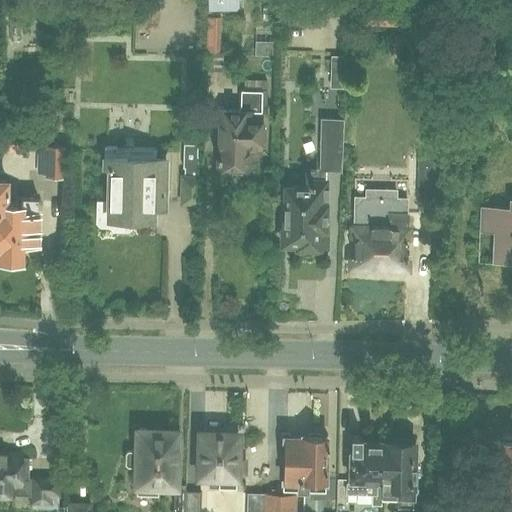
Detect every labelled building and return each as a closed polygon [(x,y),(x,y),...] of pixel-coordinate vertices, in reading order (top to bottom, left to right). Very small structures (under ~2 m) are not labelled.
[(205,0),(206,11),(207,11),(234,11),(238,7),(238,0),(205,0)] [(221,18),(207,18),(206,52),(220,53),(221,18)] [(330,71),(346,72),(346,53),(331,52),(330,71)] [(266,113),(266,91),(241,90),(240,111),(219,110),(218,167),(224,167),(224,173),(242,174),(242,168),(249,168),(249,148),(261,148),(262,112),(266,113)] [(294,248),(301,248),(301,249),(302,251),(303,252),(304,253),(306,253),(307,254),(309,254),(310,254),(312,253),(313,252),(314,251),(315,250),(316,248),(326,248),(327,228),(325,228),(327,172),(342,172),(343,141),(344,120),(344,119),(321,118),(319,170),(310,170),(310,189),(287,188),(285,227),(283,227),(282,244),(294,244),(294,248)] [(165,208),(165,202),(166,160),(156,159),(156,149),(116,148),(117,147),(105,146),(104,166),(108,166),(108,168),(109,168),(108,201),(96,200),(96,222),(100,226),(110,227),(114,230),(128,231),(132,227),(133,218),(145,218),(146,218),(148,220),(151,220),(156,216),(156,212),(154,210),(154,207),(165,208)] [(63,147),(48,147),(47,149),(38,149),(38,171),(47,171),(47,175),(62,175),(63,147)] [(198,176),(199,156),(185,156),(184,176),(183,176),(182,202),(199,203),(200,176),(198,176)] [(436,198),(436,157),(418,156),(417,197),(436,198)] [(38,243),(38,213),(36,213),(37,198),(15,198),(15,200),(6,200),(7,181),(0,180),(0,258),(2,258),(5,259),(8,260),(15,260),(18,259),(21,259),(22,242),(38,243)] [(354,206),(353,225),(353,230),(354,230),(353,265),(360,266),(362,268),(369,268),(371,266),(388,266),(391,269),(397,269),(400,267),(406,267),(407,227),(407,209),(396,198),(366,197),(354,206)] [(494,232),(493,262),(511,263),(511,202),(511,207),(496,207),(495,207),(494,232)] [(158,485),(175,486),(175,449),(176,432),(147,431),(144,429),(139,429),(135,432),(135,439),(137,441),(137,450),(128,450),(125,452),(125,463),(128,467),(133,467),(137,467),(137,494),(158,494),(158,485)] [(238,433),(233,433),(231,432),(230,432),(228,431),(227,431),(225,432),(224,432),(222,433),(218,433),(200,433),(200,448),(199,448),(198,480),(205,481),(205,483),(209,483),(209,490),(236,491),(237,482),(237,476),(237,471),(241,468),(241,462),(238,459),(237,449),(238,433)] [(308,481),(326,482),(327,435),(322,435),(319,434),(310,433),(307,435),(302,435),(302,437),(292,437),(289,434),(281,433),(281,441),(284,444),(283,489),(272,489),(272,494),(266,494),(265,511),(295,511),(296,494),(292,494),(292,490),(308,491),(308,481)] [(373,504),(382,504),(382,487),(383,442),(363,441),(361,436),(350,435),(349,450),(351,450),(351,480),(347,483),(347,493),(358,493),(370,481),(370,480),(377,480),(376,487),(375,487),(374,489),(373,504)] [(511,435),(503,435),(503,439),(499,439),(499,441),(486,441),(486,449),(486,461),(499,462),(499,469),(497,469),(497,485),(498,485),(498,489),(511,488),(511,435)] [(386,442),(383,442),(382,487),(398,487),(398,507),(410,507),(409,511),(425,511),(426,502),(414,502),(415,449),(415,442),(411,442),(412,438),(398,437),(387,438),(386,442)] [(0,497),(12,498),(12,494),(33,495),(33,507),(50,508),(50,507),(58,507),(59,478),(33,478),(33,479),(28,478),(28,459),(21,459),(21,454),(0,453),(0,497)] [(185,511),(186,492),(186,486),(175,486),(174,511),(185,511)] [(186,492),(185,511),(200,511),(201,493),(186,492)]
